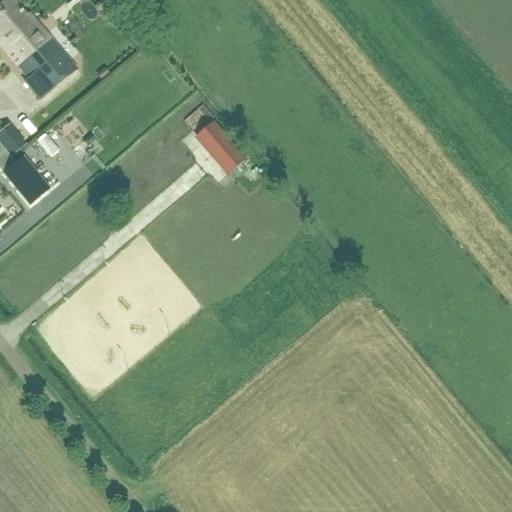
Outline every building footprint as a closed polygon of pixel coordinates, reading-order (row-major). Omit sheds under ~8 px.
[(26,18),(10,0),(4,0),(0,4),(0,40),(9,50),(6,53),(29,79),(25,82),(40,99),(75,68),(28,15),(26,18)] [(98,0),(106,8),(115,0),(98,0)] [(140,49),(149,42),(138,28),(128,35),(140,49)] [(228,177),(247,161),(213,123),(195,139),(228,177)] [(48,191),(21,158),(2,175),(29,207),(48,191)]
